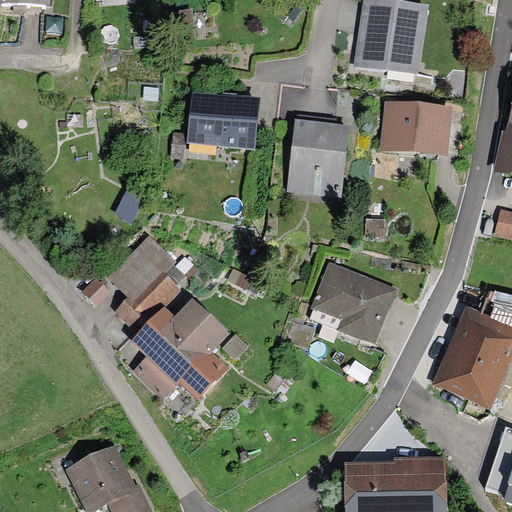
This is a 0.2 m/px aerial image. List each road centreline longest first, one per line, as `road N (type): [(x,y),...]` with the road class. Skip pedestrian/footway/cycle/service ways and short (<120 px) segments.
road 1 (residential): [(509,0),(477,184),(439,293),(372,422),(274,511)]
road 2 (unclassified): [(0,223),(51,281),(200,511)]
